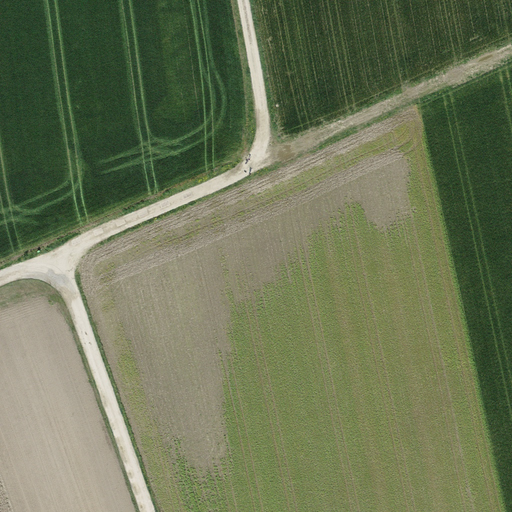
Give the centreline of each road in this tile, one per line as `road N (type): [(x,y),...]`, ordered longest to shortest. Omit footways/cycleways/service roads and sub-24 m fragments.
road 1 (track): [(511,51),(0,279)]
road 2 (track): [(56,255),(146,511)]
road 3 (track): [(243,0),(263,121),(245,169)]
